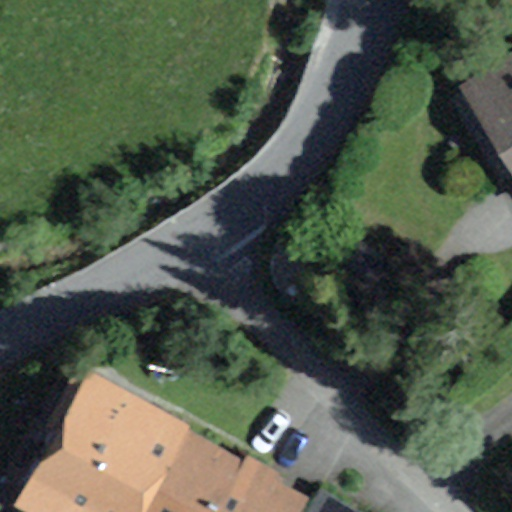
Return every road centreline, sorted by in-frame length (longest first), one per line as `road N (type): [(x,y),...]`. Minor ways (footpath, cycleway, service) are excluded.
road 1 (residential): [(200,234),(333,390),(460,511)]
road 2 (residential): [(200,234),(322,118),(368,0)]
road 3 (residential): [(0,345),(200,234)]
